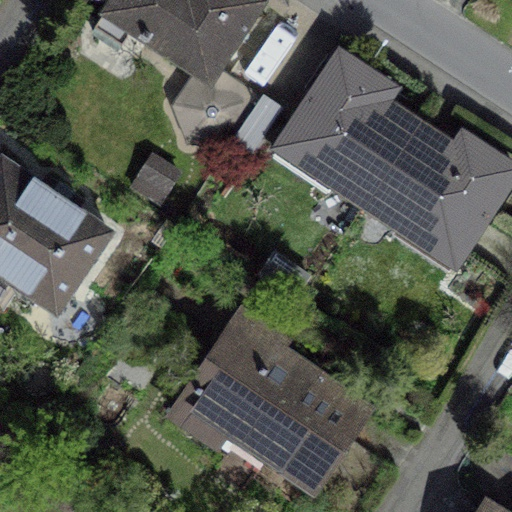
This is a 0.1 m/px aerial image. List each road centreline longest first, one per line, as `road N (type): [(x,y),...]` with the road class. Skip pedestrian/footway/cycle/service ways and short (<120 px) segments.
road 1 (residential): [(417,511),(511,350)]
road 2 (residential): [(387,0),(511,77)]
